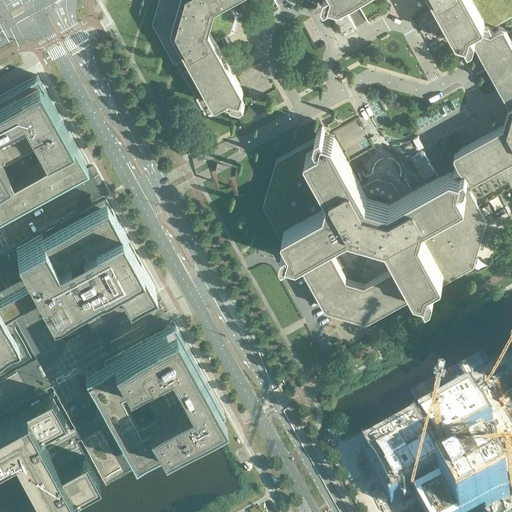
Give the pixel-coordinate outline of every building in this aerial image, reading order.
[(228,0),(162,0),(156,22),(176,58),(186,53),(214,105),(217,105),(228,99),(232,105),(240,108),(245,105),(242,100),(241,100),(242,98),(244,90),(230,65),(217,41),(215,37),(223,33),(225,25),(226,25),(227,25),(228,24),(229,24),(229,23),(229,22),(229,21),(229,20),(228,19),(227,19),(229,11),(225,2),(228,0)] [(467,41),(466,42),(469,47),(474,44),(475,41),(476,42),(494,33),(493,30),(491,27),(511,14),(511,0),(322,0),(323,1),(325,6),(330,3),(331,2),(340,4),(347,0),(436,0),(457,38),(467,41)] [(356,28),(351,20),(349,19),(350,17),(345,9),(343,8),(334,13),(333,16),(337,24),(340,24),(339,27),(344,35),(346,35),(355,30),(356,28)] [(461,165),(467,179),(470,180),(511,156),(511,39),(510,35),(504,26),(502,25),(493,30),(494,33),(476,42),(480,50),(488,64),(499,85),(510,103),(504,123),(500,125),(455,150),(455,152),(461,165)] [(37,75),(0,95),(0,212),(87,164),(37,75)] [(434,288),(474,266),(487,221),(465,181),(467,181),(467,179),(461,165),(455,168),(454,169),(452,169),(451,169),(398,198),(394,190),(387,188),(388,185),(379,182),(378,186),(371,184),(364,188),(334,135),(325,132),(325,131),(322,126),(317,129),(315,137),(316,138),(276,160),(263,205),(285,245),(284,245),(281,254),(284,259),(289,256),(289,255),(299,258),(326,307),(367,319),(416,291),(425,294),(425,295),(428,300),(433,297),(435,289),(434,288)] [(435,171),(430,163),(428,162),(428,159),(424,151),(422,151),(412,156),(412,158),(416,166),(419,167),(418,169),(422,177),(425,178),(434,173),(435,171)] [(422,177),(418,169),(419,167),(416,166),(412,158),(409,157),(400,163),(400,165),(404,173),(406,174),(406,176),(410,184),(412,185),(422,180),(422,177)] [(156,289),(106,199),(16,248),(30,274),(20,280),(0,290),(0,374),(31,357),(14,326),(3,307),(27,294),(38,288),(66,338),(156,289)] [(484,213),(491,210),(488,203),(482,206),(484,213)] [(224,413),(175,323),(85,373),(134,462),(211,420),(224,413)] [(511,370),(371,448),(370,449),(398,499),(394,501),(400,511),(490,511),(511,500),(511,498),(497,472),(511,463),(511,370)] [(0,511),(44,511),(99,482),(85,455),(60,469),(40,432),(65,418),(50,392),(0,419),(0,511)]
